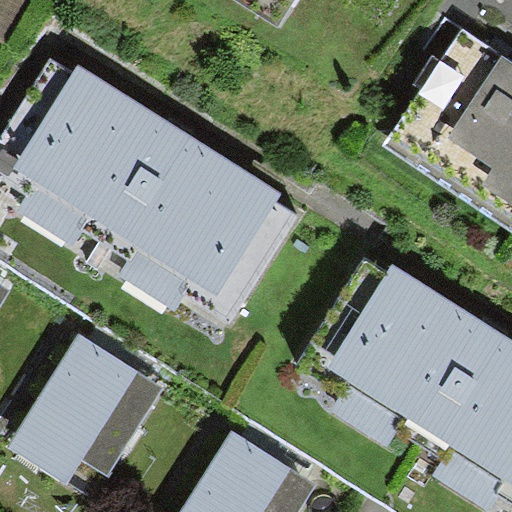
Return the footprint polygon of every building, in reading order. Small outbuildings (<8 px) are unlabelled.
[(272,0),(288,10),(293,0),(272,0)] [(511,228),(511,61),(491,48),(464,31),(439,70),(431,65),(412,95),(417,97),(385,146),(511,228)] [(15,183),(36,196),(21,220),(77,255),(88,238),(135,268),(125,284),(172,313),(188,287),(215,303),(277,206),(79,82),(15,183)] [(511,511),(511,346),(368,258),(293,380),(340,409),(330,425),(383,458),(394,440),(446,472),(435,490),(471,511),(491,511),(497,504),(511,511)] [(0,312),(9,298),(0,292),(0,312)] [(162,398),(80,345),(9,452),(69,491),(85,467),(107,482),(162,398)] [(297,511),(310,492),(231,443),(188,511),(297,511)]
